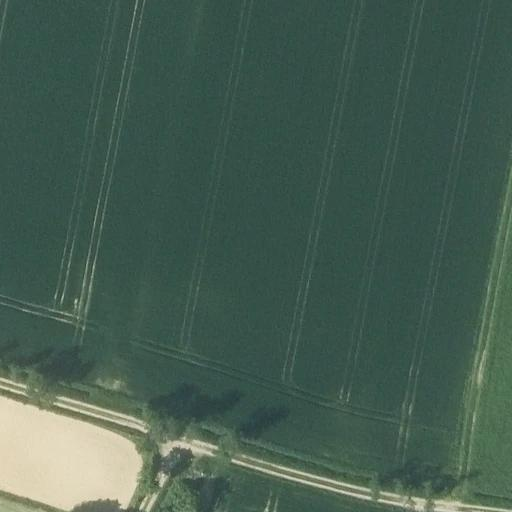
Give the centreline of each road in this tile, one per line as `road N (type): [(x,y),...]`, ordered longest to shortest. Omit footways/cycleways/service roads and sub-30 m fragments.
road 1 (track): [(500,511),(331,491),(0,385)]
road 2 (track): [(511,170),(447,505)]
